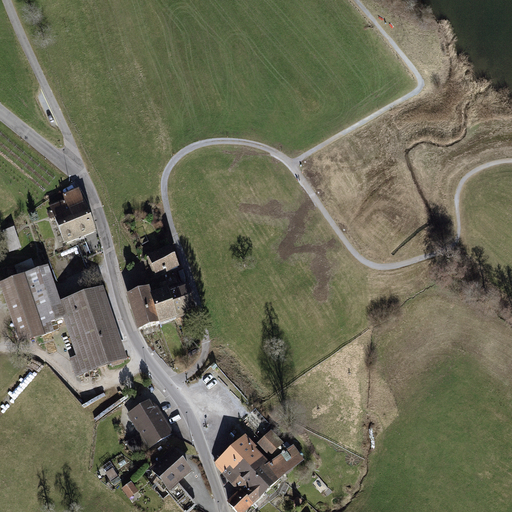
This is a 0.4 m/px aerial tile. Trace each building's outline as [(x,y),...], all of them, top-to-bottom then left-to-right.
[(65,201),(50,207),(65,247),(98,233),(79,189),(63,196),(65,201)] [(22,249),(15,228),(2,232),(10,253),(22,249)] [(172,247),(149,258),(157,278),(180,269),(172,247)] [(49,268),(0,284),(21,346),(55,334),(53,325),(64,321),(77,358),(72,360),(77,378),(129,362),(105,289),(62,303),(49,268)] [(151,289),(128,296),(140,332),(198,315),(189,286),(171,292),(168,282),(160,285),(162,292),(153,295),(151,289)] [(174,435),(158,407),(151,401),(127,415),(149,450),(174,435)] [(276,461),(271,465),(281,483),(288,471),(301,461),(293,448),(288,452),(271,434),(260,444),(276,461)] [(216,464),(216,468),(239,493),(228,504),(236,511),(249,511),(281,483),(271,465),(257,450),(258,448),(246,436),(216,464)] [(174,449),(151,470),(170,494),(171,493),(180,485),(194,474),(174,449)] [(133,483),(123,490),(130,499),(140,492),(133,483)] [(189,511),(197,506),(180,485),(171,493),(188,511),(189,511)] [(303,502),(298,498),(293,504),(298,508),(303,502)]
